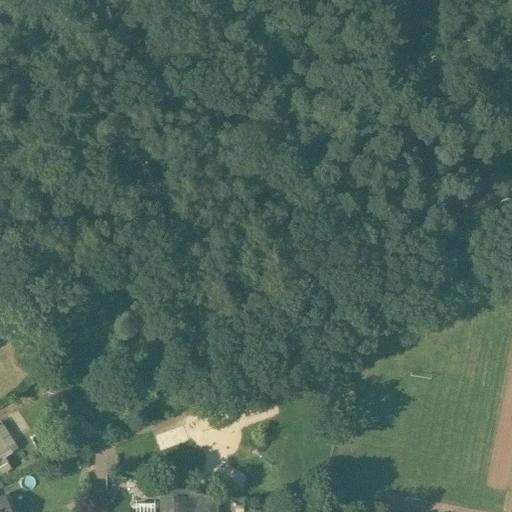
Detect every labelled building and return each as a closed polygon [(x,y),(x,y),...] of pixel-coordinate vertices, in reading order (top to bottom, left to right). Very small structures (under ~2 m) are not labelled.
[(0,459),(19,452),(7,422),(0,424),(0,459)] [(173,511),(173,489),(162,486),(161,511),(173,511)] [(201,511),(202,496),(173,489),(173,511),(201,511)] [(217,511),(218,500),(202,496),(201,511),(217,511)] [(0,501),(0,511),(12,511),(7,501),(9,500),(8,498),(0,501)]
